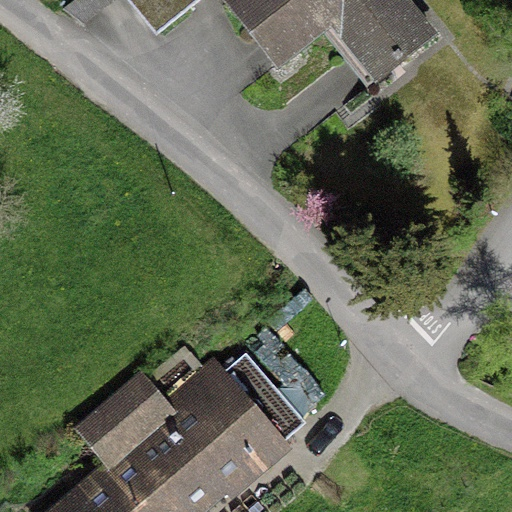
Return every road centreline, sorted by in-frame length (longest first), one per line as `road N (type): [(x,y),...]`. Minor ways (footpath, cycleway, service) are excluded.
road 1 (residential): [(6,0),(237,184),(413,367)]
road 2 (residential): [(511,230),(413,367)]
